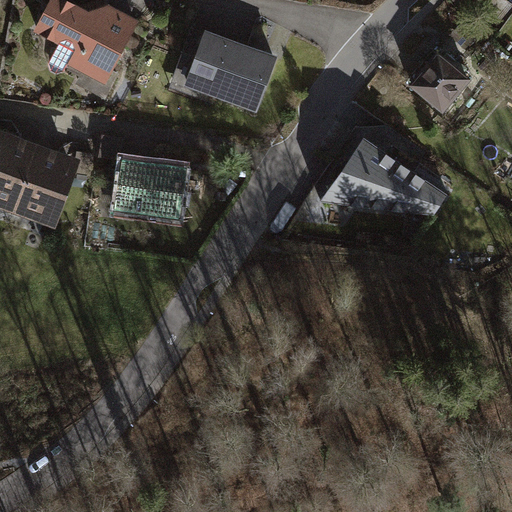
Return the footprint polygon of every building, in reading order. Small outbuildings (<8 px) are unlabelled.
[(50,0),(38,28),(61,39),(51,58),(103,83),(137,14),(111,1),(89,8),(71,0),(50,0)] [(511,13),(511,3),(507,0),(449,0),(466,16),(472,9),(501,29),(511,13)] [(205,24),(194,54),(181,50),(173,71),(187,76),(186,80),(258,106),(278,50),(205,24)] [(408,80),(443,109),(469,78),(434,49),(408,80)] [(0,206),(14,211),(39,138),(0,124),(0,206)] [(324,195),(433,211),(446,192),(365,136),(324,195)] [(82,153),(39,138),(14,211),(57,226),(82,153)] [(123,156),(116,206),(181,215),(188,165),(123,156)]
